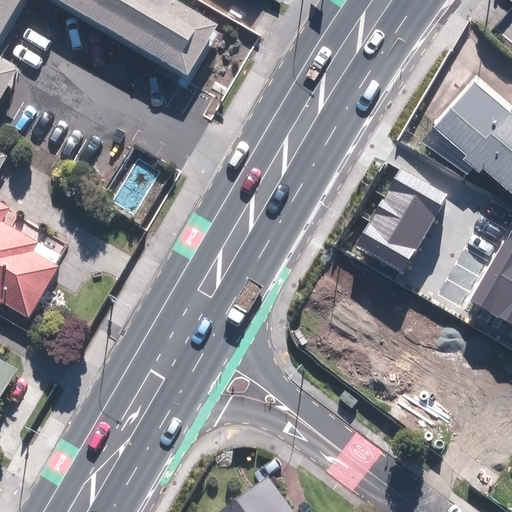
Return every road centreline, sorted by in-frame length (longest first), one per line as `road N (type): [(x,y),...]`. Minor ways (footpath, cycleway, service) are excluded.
road 1 (primary): [(227,286),(397,0)]
road 2 (residential): [(416,511),(292,418)]
road 3 (residential): [(227,286),(292,418)]
road 4 (primary): [(157,410),(227,286)]
road 5 (residential): [(292,418),(216,406),(157,410)]
